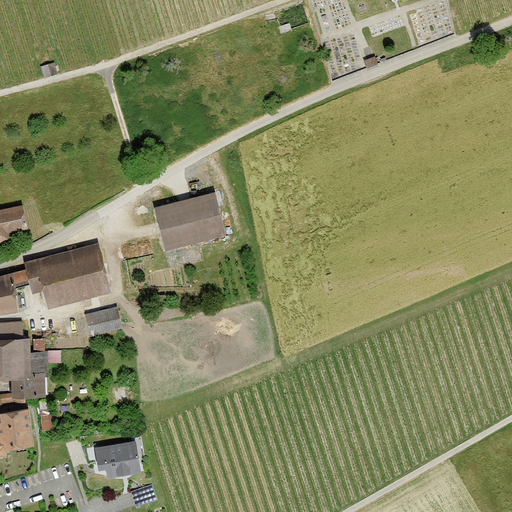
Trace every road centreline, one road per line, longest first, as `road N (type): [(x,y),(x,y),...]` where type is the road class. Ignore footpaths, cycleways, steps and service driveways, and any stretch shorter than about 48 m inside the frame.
road 1 (residential): [(0,262),(270,117),(511,22)]
road 2 (track): [(290,0),(0,93)]
road 3 (track): [(511,418),(346,511)]
road 4 (track): [(104,65),(141,188)]
